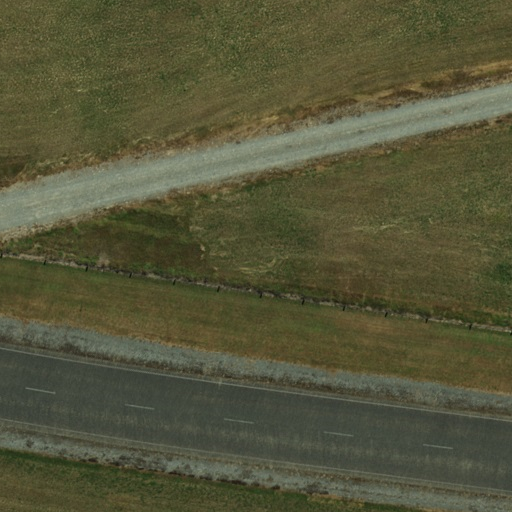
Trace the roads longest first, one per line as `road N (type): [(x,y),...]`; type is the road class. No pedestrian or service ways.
road 1 (track): [(0,213),(511,100)]
road 2 (unclassified): [(511,457),(0,382)]
